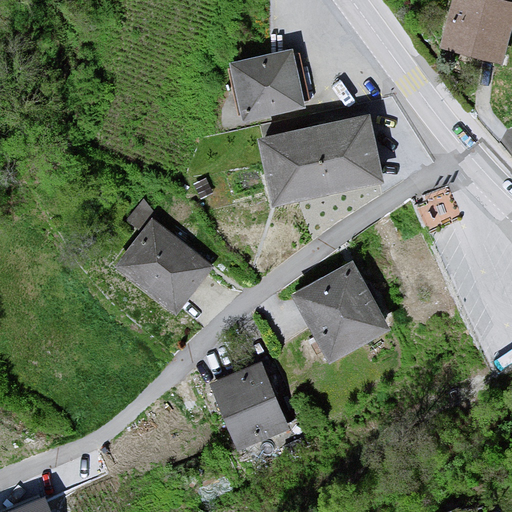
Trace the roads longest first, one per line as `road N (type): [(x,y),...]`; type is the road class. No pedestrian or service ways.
road 1 (track): [(0,485),(105,432),(257,296),(473,153)]
road 2 (tertiary): [(360,0),(511,194)]
